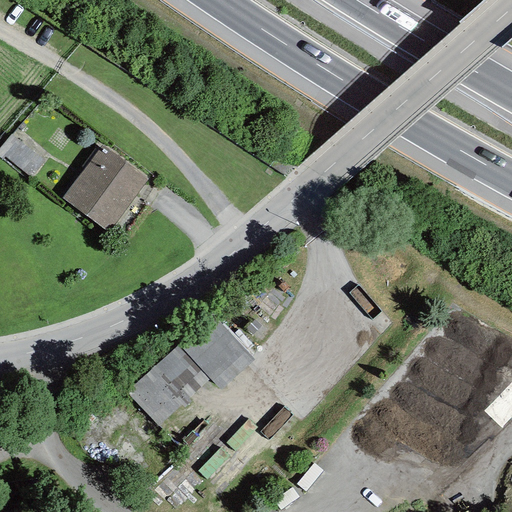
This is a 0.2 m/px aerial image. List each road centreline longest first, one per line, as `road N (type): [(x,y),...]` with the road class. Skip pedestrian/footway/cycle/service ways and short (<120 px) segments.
road 1 (residential): [(511,6),(181,291),(47,350),(0,357)]
road 2 (motorway): [(217,0),(511,180)]
road 3 (motorway): [(511,93),(355,0)]
